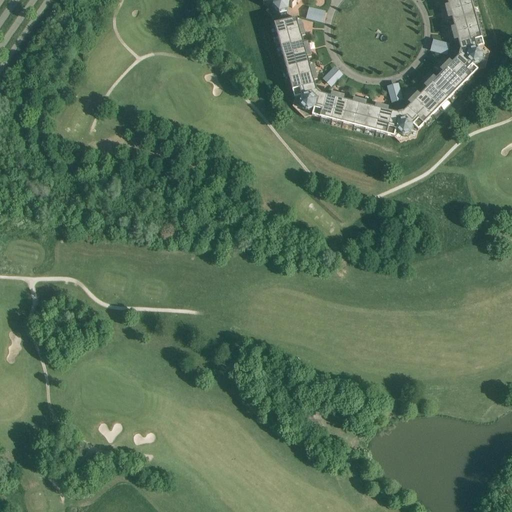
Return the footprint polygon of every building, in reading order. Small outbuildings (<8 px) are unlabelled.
[(269,0),(266,12),(272,17),(287,13),(289,6),(292,9),(297,4),(298,5),(302,0),(269,0)] [(444,7),(446,13),(472,6),(470,0),(450,0),(447,1),(448,6),(444,7)] [(446,13),(448,20),(452,19),(453,23),(475,17),(472,6),(446,13)] [(305,19),(322,23),(324,12),(307,8),(305,19)] [(450,29),(452,35),(478,28),(475,17),(453,23),(454,28),(450,29)] [(303,29),(301,22),(298,23),(296,19),(274,25),(277,36),(303,29)] [(452,35),(454,42),(458,41),(459,47),(482,40),(478,28),(452,35)] [(280,47),(303,41),(301,37),(305,36),(303,29),(277,36),(280,47)] [(429,52),(446,55),(449,43),(431,40),(429,52)] [(460,51),(460,53),(487,61),(489,52),(484,47),(482,40),(459,47),(460,51)] [(304,45),(303,41),(280,47),(283,58),(309,51),(308,44),(304,45)] [(311,57),(309,51),(283,58),(286,69),(309,63),(307,58),(311,57)] [(487,61),(460,53),(459,56),(456,59),(473,76),(478,71),(485,69),(487,61)] [(449,61),(444,66),(464,85),(473,76),(456,59),(452,63),(449,61)] [(315,73),(314,66),(310,67),(309,63),(286,69),(289,80),(315,73)] [(464,85),(444,66),(440,70),(442,73),(439,76),(456,93),(464,85)] [(321,80),(330,88),(342,75),(333,67),(321,80)] [(317,79),(315,73),(289,80),(292,93),(315,86),(314,81),(317,79)] [(433,77),(428,82),(448,101),(456,93),(439,76),(436,80),(433,77)] [(440,109),(448,101),(428,82),(423,87),(426,89),(423,93),(440,109)] [(385,86),(389,103),(401,100),(397,83),(385,86)] [(292,93),(294,99),(292,107),(298,113),(318,93),(316,91),(315,86),(292,93)] [(324,95),(320,94),(318,93),(298,113),(304,118),(312,116),(318,118),(324,95)] [(330,97),(324,95),(318,118),(331,121),(338,95),(331,93),(330,97)] [(417,93),(412,98),(432,117),(440,109),(423,93),(420,96),(417,93)] [(344,97),(338,95),(331,121),(342,124),(348,102),(343,100),(344,97)] [(412,98),(408,103),(410,106),(406,110),(423,126),(432,117),(412,98)] [(342,124),(353,127),(360,101),(353,99),(352,103),(348,102),(342,124)] [(366,102),(360,101),(353,127),(364,130),(370,107),(365,106),(366,102)] [(364,130),(375,133),(382,106),(375,105),(374,108),(370,107),(364,130)] [(388,108),(382,106),(375,133),(387,136),(393,113),(388,112),(388,108)] [(403,113),(400,114),(408,141),(416,139),(418,131),(423,126),(406,110),(403,113)] [(408,141),(400,114),(398,115),(393,113),(387,136),(394,138),(400,143),(408,141)]
